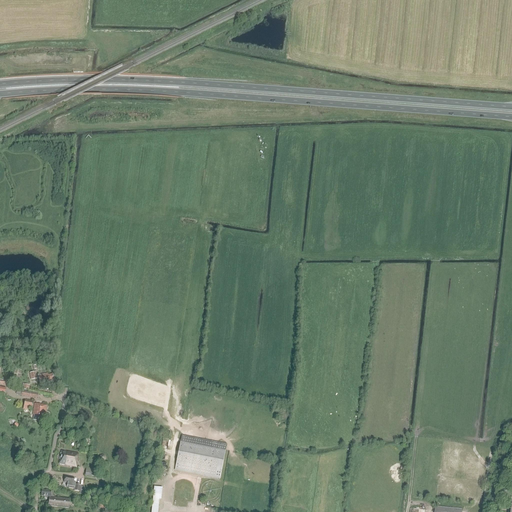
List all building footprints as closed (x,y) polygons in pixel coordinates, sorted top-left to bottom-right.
[(35,372),(29,373),(31,380),(36,379),(39,378),(40,385),(50,383),(49,381),(53,380),(52,375),(48,376),(47,374),(35,376),(35,372)] [(46,406),(34,404),(32,415),(34,415),(33,420),(42,422),(43,417),(44,417),(46,406)] [(180,442),(175,469),(220,478),(225,451),(180,442)] [(77,454),(61,451),(59,465),(76,468),(78,458),(77,458),(77,454)] [(94,477),(95,469),(86,468),(85,476),(94,477)] [(75,484),(73,484),(74,478),(65,477),(64,483),(68,483),(67,487),(75,489),(74,491),(80,492),(80,493),(83,493),(85,487),(81,487),(81,486),(75,485),(75,484)] [(49,498),(48,506),(68,508),(69,501),(69,499),(54,498),(54,497),(53,497),(54,492),(51,492),(51,491),(46,491),(42,491),(41,496),(46,497),(49,498)] [(110,511),(112,507),(99,503),(97,508),(105,510),(104,511),(110,511)]
